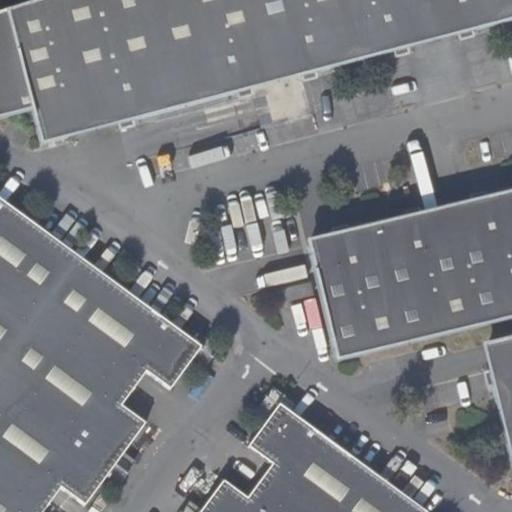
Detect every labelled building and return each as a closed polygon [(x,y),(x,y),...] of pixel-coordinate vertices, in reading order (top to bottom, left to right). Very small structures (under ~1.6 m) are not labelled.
[(511,0),(0,0),(0,106),(28,100),(36,135),(66,129),(64,121),(114,109),(116,117),(250,86),(249,78),(299,66),(301,74),(409,49),(407,41),(458,29),(460,37),(511,24),(511,0)] [(324,248),(297,254),(322,363),(511,319),(511,196),(475,206),(476,212),(427,223),(426,217),(322,241),(324,248)] [(0,511),(38,511),(54,490),(79,507),(100,479),(118,453),(139,425),(113,406),(138,372),(163,391),(184,361),(193,348),(183,340),(0,207),(0,511)] [(190,330),(183,340),(193,348),(184,361),(196,369),(211,347),(190,330)] [(495,372),(489,374),(511,469),(511,468),(511,339),(489,345),(495,372)] [(273,403),(283,411),(289,401),(270,387),(253,409),(263,417),(273,403)] [(423,511),(283,411),(273,403),(263,417),(242,446),(266,464),(241,498),(217,480),(195,510),(193,511),(423,511)] [(129,462),(118,453),(100,479),(111,487),(129,462)] [(178,511),(193,511),(195,510),(186,502),(178,511)]
